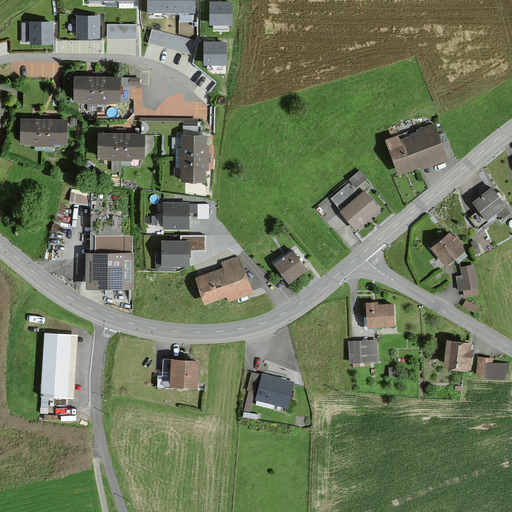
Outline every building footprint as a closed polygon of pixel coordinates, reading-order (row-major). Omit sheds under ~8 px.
[(193,0),(148,0),(149,13),(194,12),(193,0)] [(232,25),(232,4),(211,4),(211,25),(232,25)] [(98,18),(78,18),(78,38),(98,38),(98,18)] [(52,24),(31,24),(31,44),(52,44),(52,24)] [(225,44),(205,44),(205,65),(225,65),(225,44)] [(96,100),(96,78),(74,77),(73,100),(96,100)] [(119,78),(96,78),(96,100),(118,100),(119,78)] [(20,120),(20,142),(42,142),(43,120),(20,120)] [(65,120),(43,120),(42,142),(65,143),(65,120)] [(139,135),(120,134),(120,157),(142,157),(143,135),(153,135),(153,121),(139,120),(139,135)] [(182,121),(153,121),(153,135),(181,135),(182,121)] [(195,121),(182,121),(181,135),(181,158),(204,158),(204,136),(195,136),(195,121)] [(432,163),(444,159),(432,128),(417,134),(418,138),(398,145),(395,137),(387,140),(397,169),(429,158),(432,163)] [(98,134),(97,156),(120,157),(120,134),(98,134)] [(203,181),(204,158),(181,158),(181,180),(203,181)] [(354,186),(364,178),(358,170),(348,179),(354,186)] [(510,213),(490,188),(472,202),(478,209),(468,217),(477,229),(496,214),(501,220),(510,213)] [(355,229),(378,210),(363,192),(340,211),(355,229)] [(94,193),(94,203),(93,286),(131,286),(131,236),(121,236),(121,211),(112,210),(112,196),(94,193)] [(186,205),(164,205),(165,228),(186,227),(186,205)] [(432,247),(445,263),(461,250),(458,247),(461,244),(454,236),(451,238),(448,235),(432,247)] [(189,243),(163,243),(163,267),(189,267),(189,243)] [(281,259),(274,264),(286,281),(295,274),(295,275),(305,268),(292,251),(283,257),(282,256),(281,257),(281,259)] [(223,268),(196,278),(204,300),(224,293),(227,301),(249,293),(236,256),(221,262),(223,268)] [(464,288),(475,285),(471,265),(461,267),(464,288)] [(473,313),(476,307),(464,300),(461,306),(473,313)] [(376,303),(365,304),(367,326),(393,324),(391,304),(376,305),(376,303)] [(40,396),(65,397),(69,334),(44,333),(40,396)] [(348,342),(350,362),(375,360),(374,340),(348,342)] [(471,345),(447,342),(445,364),(468,367),(471,345)] [(490,359),(479,358),(476,383),(487,384),(488,378),(504,379),(504,364),(489,363),(490,359)] [(194,384),(196,361),(162,359),(161,375),(157,375),(156,387),(180,389),(203,391),(204,385),(194,384)] [(253,392),(257,374),(250,372),(245,390),(253,392)] [(261,375),(255,399),(286,406),(292,382),(261,375)]
